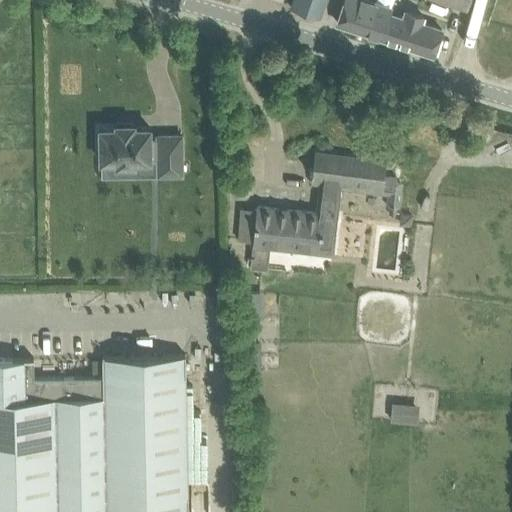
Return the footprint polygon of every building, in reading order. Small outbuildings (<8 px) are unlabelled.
[(293,0),(291,7),(320,17),(325,0),(293,0)] [(370,0),(344,0),(343,3),(337,22),(382,37),(389,13),(391,7),(370,0)] [(482,26),(511,35),(511,6),(511,8),(490,1),(482,26)] [(389,13),(382,37),(433,54),(442,29),(421,22),(424,15),(406,10),(404,17),(389,13)] [(116,160),(116,164),(134,164),(134,160),(150,160),(150,158),(158,158),(158,175),(182,174),(181,135),(157,135),(157,138),(150,138),(150,127),(134,127),(134,123),(116,124),(116,128),(100,128),(100,138),(97,138),(97,151),(100,151),(101,161),(116,160)] [(396,178),(390,178),(390,182),(384,181),(386,161),(315,152),(311,183),(320,184),(317,211),(258,204),(257,207),(254,206),(254,208),(241,206),(237,238),(252,239),(251,243),(253,243),(253,238),(332,248),(340,187),(382,193),(389,194),(388,206),(391,206),(390,214),(396,214),(397,207),(399,207),(401,184),(395,183),(396,178)] [(401,211),(399,224),(412,226),(413,213),(401,211)] [(258,291),(245,291),(245,317),(258,318),(258,291)] [(145,293),(126,294),(126,305),(162,305),(162,293),(145,293)] [(86,294),(70,295),(70,307),(106,306),(106,305),(106,294),(86,294)] [(254,323),(241,323),(242,341),(247,341),(254,341),(254,323)] [(254,341),(247,341),(247,368),(259,368),(259,341),(254,341)] [(0,511),(188,511),(185,354),(102,355),(102,359),(102,374),(103,376),(24,378),(24,359),(33,358),(33,357),(0,357),(0,511)] [(102,359),(92,359),(92,374),(102,374),(102,359)] [(394,418),(422,419),(422,401),(394,401),(394,418)]
